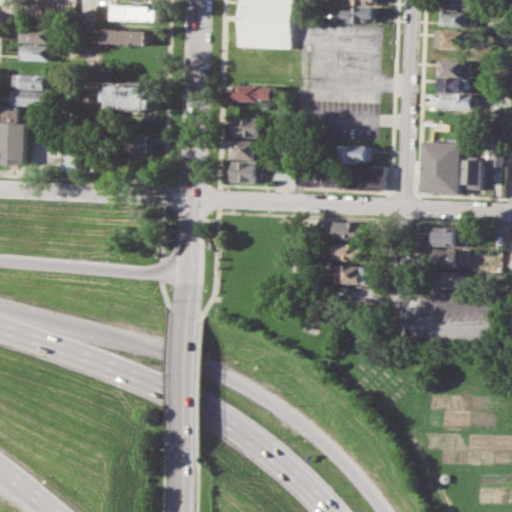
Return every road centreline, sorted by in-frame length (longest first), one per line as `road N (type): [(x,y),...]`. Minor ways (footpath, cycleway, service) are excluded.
road 1 (motorway): [(383,511),(299,423),(224,374),(114,336),(0,322)]
road 2 (motorway): [(323,511),(232,426),(140,374),(0,324)]
road 3 (residential): [(194,198),(404,209)]
road 4 (residential): [(412,0),(404,209)]
road 5 (secondary): [(194,198),(203,0)]
road 6 (motorway): [(194,277),(0,259)]
road 7 (residential): [(0,188),(194,198)]
road 8 (secondary): [(192,318),(188,449)]
road 9 (residential): [(404,209),(400,330)]
road 10 (secondary): [(194,198),(192,318)]
